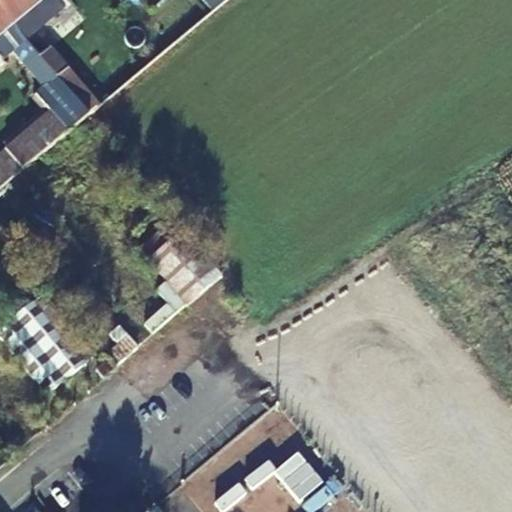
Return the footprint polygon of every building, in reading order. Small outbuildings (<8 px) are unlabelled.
[(28,15),(45,0),(0,0),(0,11),(13,27),(28,15)] [(36,26),(60,5),(55,0),(45,0),(28,15),(36,26)] [(227,0),(201,0),(212,13),(227,0)] [(0,38),(13,27),(0,11),(0,38)] [(0,59),(24,39),(13,27),(0,38),(0,59)] [(41,59),(51,50),(46,44),(35,53),(41,59)] [(71,72),(51,50),(41,59),(60,82),(71,72)] [(35,53),(25,61),(48,88),(43,93),(58,112),(54,116),(52,114),(7,151),(0,156),(0,191),(90,116),(60,82),(41,59),(35,53)] [(90,116),(101,107),(71,72),(60,82),(90,116)] [(131,235),(141,248),(173,221),(163,209),(131,235)] [(186,308),(223,277),(185,231),(147,261),(186,308)] [(26,310),(0,330),(0,339),(45,395),(93,357),(27,271),(8,286),(26,310)]
